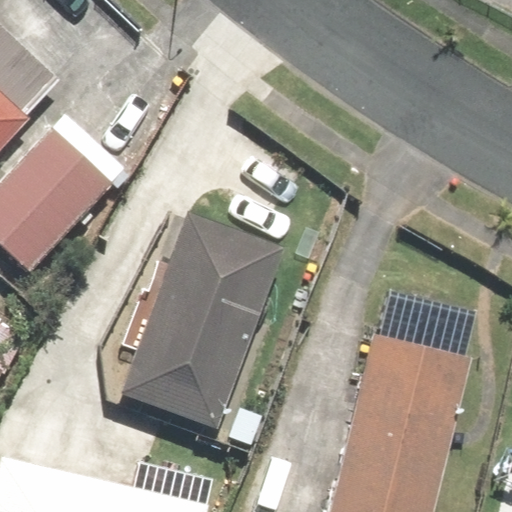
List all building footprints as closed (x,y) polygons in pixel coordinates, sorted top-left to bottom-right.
[(0,144),(62,84),(0,19),(0,144)] [(117,181),(56,123),(0,181),(0,243),(30,272),(117,181)] [(288,245),(190,208),(125,380),(224,417),(288,245)] [(436,511),(473,353),(371,329),(328,511),(436,511)] [(0,415),(11,393),(0,387),(0,415)] [(110,511),(7,445),(0,455),(0,511),(110,511)]
